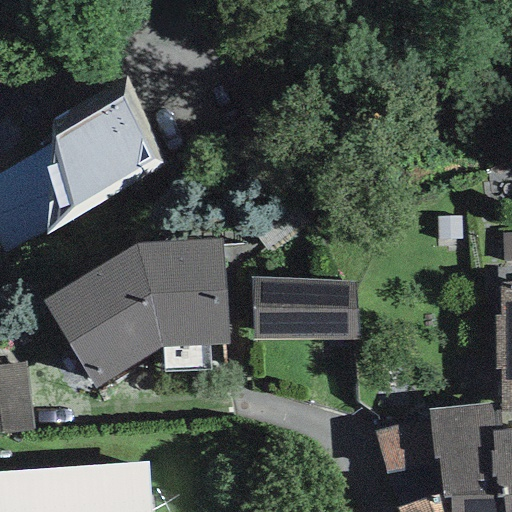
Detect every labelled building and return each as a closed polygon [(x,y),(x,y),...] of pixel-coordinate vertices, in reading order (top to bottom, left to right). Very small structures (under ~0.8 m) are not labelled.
[(50,136),(45,233),(163,163),(122,94),(50,136)] [(133,245),(42,299),(93,386),(159,346),(159,374),(230,371),(219,241),(133,245)] [(355,280),(252,279),(252,337),(355,338),(355,280)] [(511,280),(497,280),(500,413),(511,412),(511,280)] [(0,346),(0,418),(34,417),(30,345),(0,346)] [(497,400),(427,407),(428,415),(432,455),(437,455),(441,491),(447,490),(448,511),(511,511),(511,426),(500,428),(497,400)] [(428,415),(371,432),(385,473),(396,506),(441,491),(437,455),(432,455),(428,415)] [(150,511),(147,460),(0,470),(0,511),(150,511)] [(441,491),(396,506),(398,511),(448,511),(447,490),(441,491)] [(324,511),(323,498),(279,504),(279,511),(324,511)]
